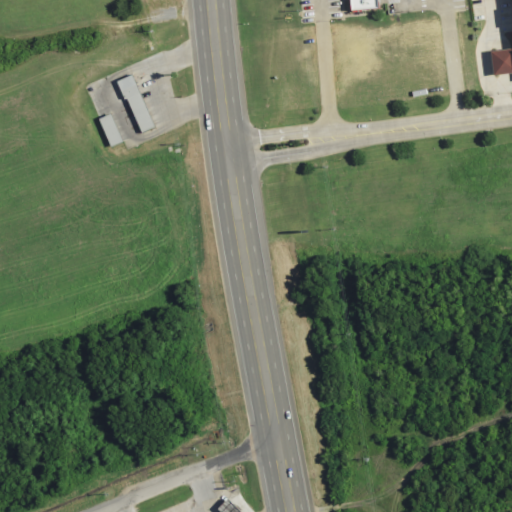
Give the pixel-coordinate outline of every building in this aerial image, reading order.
[(378,0),(379,1),(379,10),(369,11),(342,12),(341,0),(378,0)] [(490,51),(511,47),(511,73),(493,76),(490,51)] [(117,82),(133,74),(158,127),(142,135),(117,82)] [(111,149),(123,144),(111,116),(99,120),(111,149)] [(222,511),(217,507),(226,497),(241,511),(222,511)]
